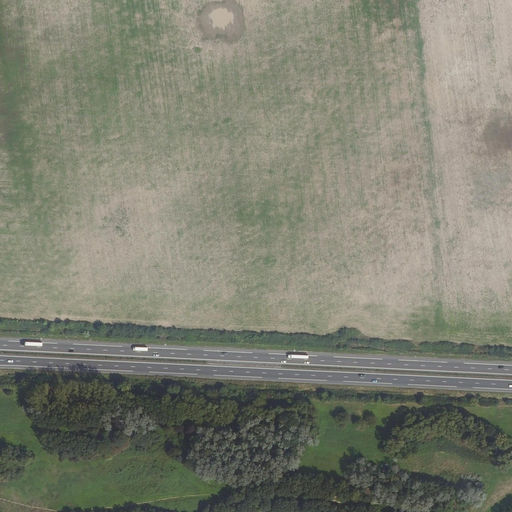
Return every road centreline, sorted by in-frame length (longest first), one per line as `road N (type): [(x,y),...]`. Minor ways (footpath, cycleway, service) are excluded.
road 1 (trunk): [(511,369),(0,344)]
road 2 (trunk): [(0,360),(511,385)]
